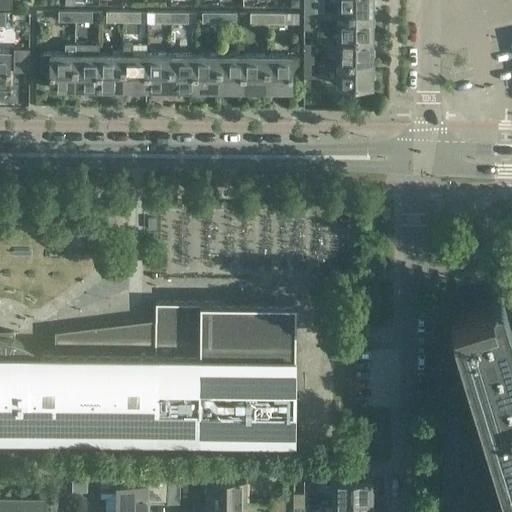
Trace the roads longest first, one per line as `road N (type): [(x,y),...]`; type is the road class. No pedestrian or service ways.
road 1 (secondary): [(0,156),(417,158)]
road 2 (residential): [(408,511),(413,264)]
road 3 (residential): [(417,158),(422,0)]
